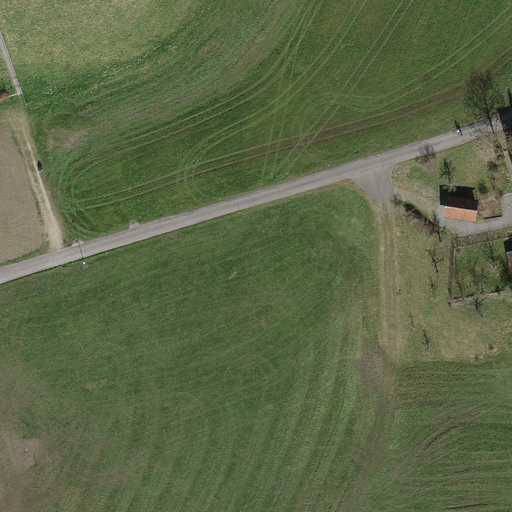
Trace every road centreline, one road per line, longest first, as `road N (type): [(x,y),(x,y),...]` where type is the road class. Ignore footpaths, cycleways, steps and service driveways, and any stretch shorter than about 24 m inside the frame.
road 1 (unclassified): [(0,276),(511,121)]
road 2 (track): [(19,95),(18,115),(62,257)]
